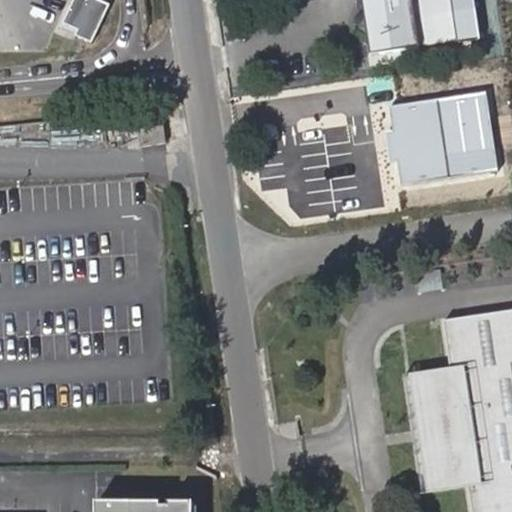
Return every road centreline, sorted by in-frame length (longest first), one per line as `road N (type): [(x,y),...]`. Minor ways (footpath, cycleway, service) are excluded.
road 1 (residential): [(266,511),(189,0)]
road 2 (unknown): [(0,307),(137,301),(139,359),(121,377),(0,382)]
road 3 (unknown): [(511,288),(408,305),(378,328),(368,357)]
